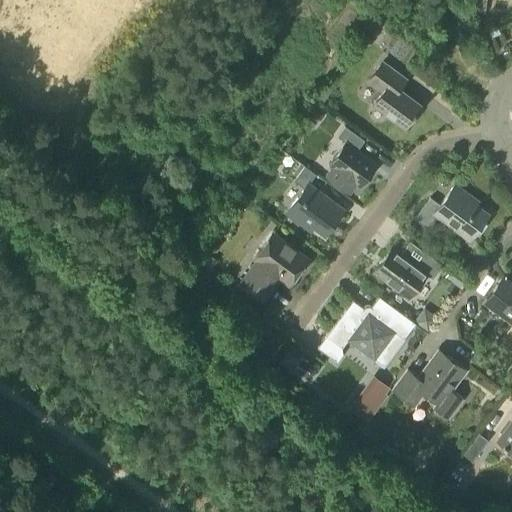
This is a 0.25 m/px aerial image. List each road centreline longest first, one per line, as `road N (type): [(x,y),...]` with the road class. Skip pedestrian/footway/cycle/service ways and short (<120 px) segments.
road 1 (residential): [(497,132),(418,157),(297,318)]
road 2 (track): [(171,511),(0,386)]
